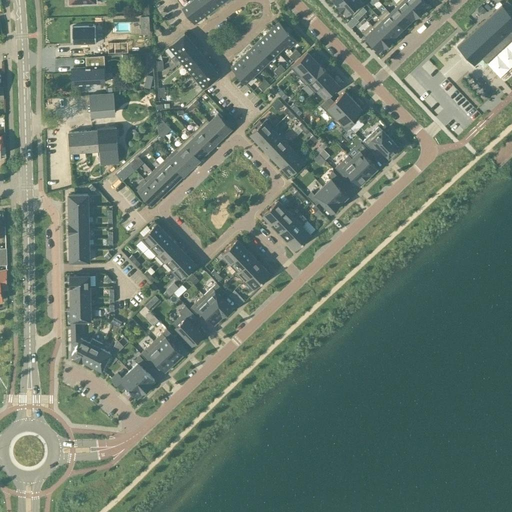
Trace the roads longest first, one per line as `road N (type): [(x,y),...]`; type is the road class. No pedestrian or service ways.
road 1 (residential): [(244,219),(281,182),(238,138),(162,209),(205,255),(233,229)]
road 2 (residential): [(373,83),(429,151),(300,280)]
road 3 (residential): [(300,280),(143,429)]
road 4 (residential): [(29,344),(57,329),(53,214),(27,206)]
road 5 (residential): [(264,0),(268,16),(227,54),(218,54),(204,28),(243,0)]
road 6 (residential): [(26,188),(22,48)]
road 7 (residential): [(29,344),(27,206)]
road 8 (residential): [(373,83),(460,0)]
